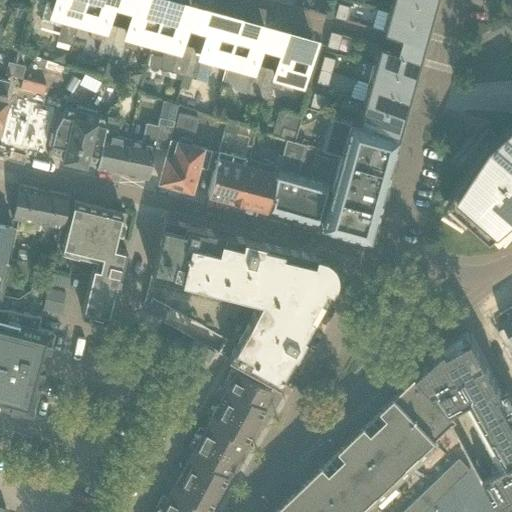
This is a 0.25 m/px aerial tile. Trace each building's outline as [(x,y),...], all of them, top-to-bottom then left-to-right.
[(77,21),(83,0),(55,0),(54,3),(45,0),(40,20),(60,26),(56,40),(57,40),(56,45),(67,49),(69,44),(71,44),(77,21)] [(105,23),(111,0),(83,0),(77,21),(91,25),(88,36),(99,39),(96,51),(108,54),(116,26),(105,23)] [(152,42),(163,0),(134,0),(127,29),(116,26),(108,54),(102,77),(116,81),(122,58),(120,58),(124,46),(135,49),(138,38),(152,42)] [(179,44),(189,7),(164,0),(163,0),(152,42),(167,46),(165,53),(162,53),(162,55),(160,70),(170,71),(182,75),(190,47),(179,44)] [(426,22),(431,3),(420,0),(390,0),(387,11),(426,22)] [(337,2),(333,17),(345,20),(349,5),(337,2)] [(426,22),(387,11),(377,8),(371,27),(421,41),(426,22)] [(226,62),(237,20),(211,13),(201,50),(190,47),(182,75),(179,86),(187,89),(190,77),(206,81),(212,58),(226,62)] [(253,65),(263,27),(237,20),(226,62),(240,66),(234,89),(256,95),(264,67),(253,65)] [(337,49),(341,34),(330,30),(325,46),(337,49)] [(300,83),(307,60),(312,41),(285,33),(275,71),(264,67),(256,95),(268,99),(272,87),(283,90),(286,79),(300,83)] [(411,74),(417,55),(378,44),(373,63),(411,74)] [(334,58),(323,55),(319,68),(331,72),(334,58)] [(22,77),(25,65),(8,61),(6,74),(22,77)] [(47,61),(44,69),(56,72),(58,65),(47,61)] [(406,93),(411,74),(373,63),(367,82),(406,93)] [(58,65),(56,72),(67,76),(69,69),(58,65)] [(327,85),(331,72),(319,68),(315,82),(327,85)] [(0,120),(10,80),(0,78),(0,120)] [(401,111),(406,93),(367,82),(362,100),(401,111)] [(324,95),(313,91),(309,106),(320,109),(324,95)] [(6,114),(0,140),(0,143),(21,149),(32,102),(17,99),(12,97),(10,105),(6,114)] [(396,131),(401,111),(362,100),(357,120),(396,131)] [(32,102),(21,149),(43,154),(54,108),(32,102)] [(73,161),(84,114),(86,107),(76,105),(76,107),(67,105),(53,132),(48,149),(63,153),(61,159),(73,161)] [(366,235),(395,134),(396,131),(357,120),(303,105),(294,138),(307,142),(299,172),(296,171),(277,166),(269,192),(273,193),(269,208),(366,235)] [(105,122),(106,119),(106,115),(96,112),(97,110),(86,107),(84,114),(73,161),(84,164),(85,158),(97,161),(105,122)] [(193,132),(196,117),(178,113),(174,128),(193,132)] [(142,141),(128,138),(121,172),(147,177),(153,147),(166,149),(173,116),(160,114),(158,126),(146,123),(142,141)] [(121,172),(128,138),(116,136),(119,122),(106,119),(105,122),(97,161),(96,167),(121,172)] [(237,134),(239,124),(239,123),(226,120),(223,130),(237,134)] [(511,122),(493,139),(489,136),(449,198),(450,199),(444,207),(466,221),(470,217),(500,243),(511,229),(511,122)] [(282,127),(280,135),(292,139),(295,131),(282,127)] [(169,138),(166,149),(158,180),(190,189),(197,164),(205,167),(210,149),(188,143),(189,139),(179,137),(178,141),(169,138)] [(296,171),(304,144),(284,138),(277,166),(296,171)] [(269,192),(277,166),(218,149),(206,193),(269,210),(269,208),(273,193),(269,192)] [(36,221),(43,189),(17,184),(11,216),(36,221)] [(62,226),(68,194),(43,189),(36,221),(62,226)] [(72,200),(68,219),(62,244),(98,253),(95,266),(105,268),(110,246),(112,247),(121,212),(72,200)] [(303,336),(332,284),(334,278),(334,271),(332,267),(332,266),(328,261),(319,256),(262,242),(223,232),(164,218),(150,273),(145,295),(151,298),(203,326),(225,338),(217,351),(217,352),(227,357),(231,360),(277,385),(304,336),(303,336)] [(0,277),(10,228),(10,225),(0,223),(0,277)] [(115,293),(126,250),(112,247),(110,246),(105,268),(95,266),(92,265),(81,311),(106,317),(112,293),(115,293)] [(49,271),(47,282),(65,285),(67,275),(49,271)] [(46,287),(42,307),(60,311),(64,291),(46,287)] [(506,325),(497,330),(499,332),(500,332),(502,335),(501,336),(506,344),(504,345),(508,351),(507,352),(511,361),(511,305),(499,314),(506,325)] [(37,328),(40,316),(0,307),(0,406),(31,414),(52,332),(37,328)] [(442,351),(416,373),(457,417),(454,420),(498,503),(509,497),(511,495),(511,409),(493,375),(492,373),(472,337),(470,334),(443,349),(442,351)] [(187,349),(189,351),(204,359),(209,349),(192,340),(187,349)] [(227,395),(221,406),(254,423),(272,390),(271,390),(263,405),(259,403),(268,386),(236,368),(223,393),(227,395)] [(355,511),(370,498),(453,419),(454,420),(457,417),(416,373),(270,511),(355,511)] [(217,491),(254,423),(221,406),(216,416),(211,414),(186,461),(190,463),(184,474),(217,491)] [(502,511),(454,420),(453,419),(370,498),(355,511),(502,511)] [(155,450),(137,440),(132,450),(149,459),(155,450)] [(205,511),(217,491),(184,474),(179,484),(174,482),(157,511),(205,511)]
